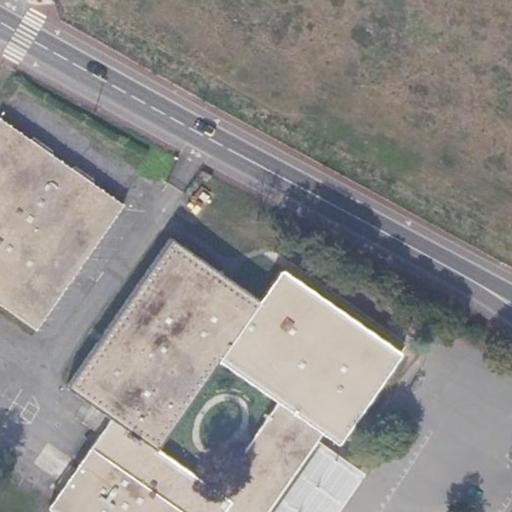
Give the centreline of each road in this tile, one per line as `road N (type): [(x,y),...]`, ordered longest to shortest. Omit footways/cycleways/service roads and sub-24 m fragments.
road 1 (secondary): [(361,219),(0,21)]
road 2 (secondary): [(361,219),(511,315)]
road 3 (secondary): [(511,291),(361,219)]
